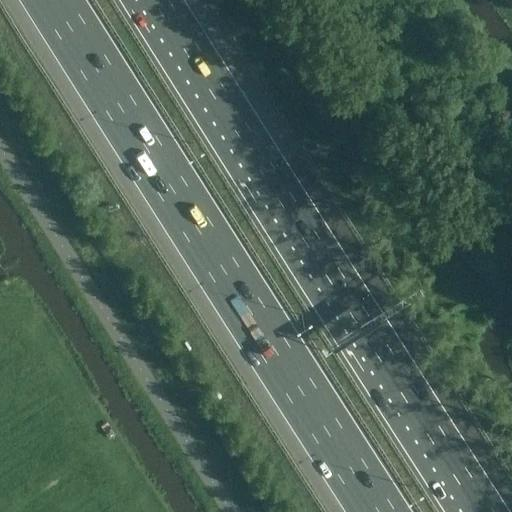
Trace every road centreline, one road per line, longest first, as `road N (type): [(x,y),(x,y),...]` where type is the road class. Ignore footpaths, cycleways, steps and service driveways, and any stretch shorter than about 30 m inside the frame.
road 1 (motorway): [(54,0),(380,511)]
road 2 (motorway): [(468,511),(144,0)]
